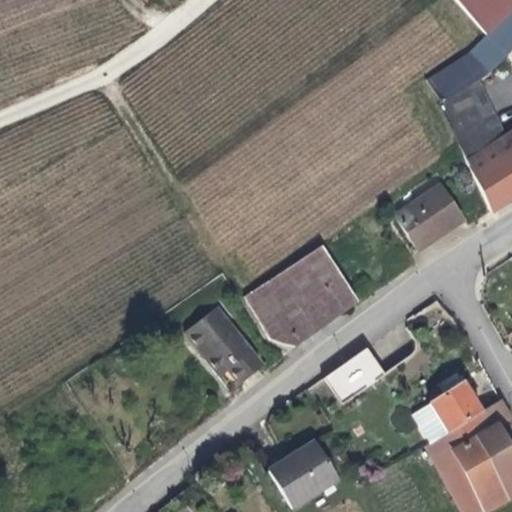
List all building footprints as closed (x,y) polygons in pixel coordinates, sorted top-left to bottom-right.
[(511,0),(502,0),(478,20),(482,25),(476,30),(453,41),(423,56),(435,80),(435,86),(452,118),(464,144),(502,124),(475,65),(485,60),(511,37),(511,0)] [(461,0),(478,20),(502,0),(461,0)] [(511,121),(466,150),(490,201),(511,186),(511,121)] [(439,175),(395,203),(417,237),(462,208),(439,175)] [(321,235),(244,284),(271,324),(291,329),(354,290),(321,235)] [(214,395),(243,370),(196,314),(167,339),(214,395)] [(355,346),(314,377),(335,405),(375,373),(355,346)] [(491,401),(469,413),(453,384),(401,416),(416,444),(414,445),(451,511),(471,511),(511,488),(511,475),(485,429),(501,419),(491,401)] [(277,505),(326,477),(303,440),(256,468),(277,505)]
